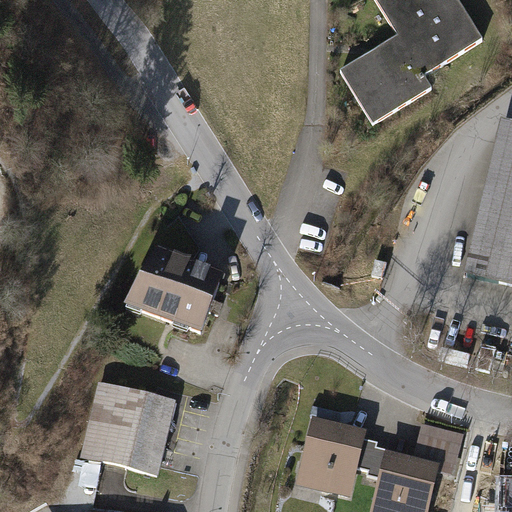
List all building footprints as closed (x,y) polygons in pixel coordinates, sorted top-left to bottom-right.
[(456,0),(373,0),(398,40),(341,75),(374,129),(433,92),(425,80),(483,44),(456,0)] [(511,126),(501,123),(463,282),(511,293),(511,126)] [(163,252),(128,311),(206,342),(230,282),(197,269),(198,266),(163,252)] [(99,386),(81,462),(160,481),(178,404),(99,386)] [(413,462),(389,456),(374,511),(431,511),(440,478),(453,482),(464,438),(422,428),(413,462)] [(370,444),(318,429),(301,490),(353,505),(370,444)] [(511,511),(511,479),(504,479),(502,511),(511,511)]
